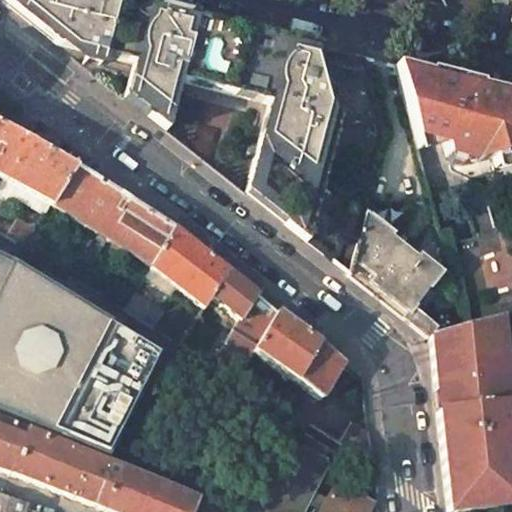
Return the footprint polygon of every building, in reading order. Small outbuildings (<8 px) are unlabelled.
[(8,0),(6,6),(55,45),(132,65),(178,76),(177,81),(268,104),(245,193),(308,243),(335,123),(315,45),(304,42),(302,50),(283,45),(285,37),(178,10),(139,0),(114,0),(113,3),(102,0),(8,0)] [(132,65),(128,80),(174,92),(177,81),(178,76),(132,65)] [(392,65),(403,103),(418,100),(420,100),(420,72),(392,65)] [(455,89),(443,86),(445,78),(420,72),(420,100),(418,100),(426,132),(439,129),(446,154),(459,151),(461,160),(471,157),(473,164),(491,158),(511,152),(511,96),(503,94),(486,97),(484,89),(456,82),(455,89)] [(456,82),(445,78),(443,86),(455,89),(456,82)] [(164,131),(174,92),(128,80),(123,96),(146,115),(145,116),(163,130),(164,131)] [(405,110),(411,136),(426,132),(418,100),(403,103),(405,110)] [(0,163),(16,138),(0,129),(0,163)] [(0,163),(0,179),(3,181),(27,144),(21,141),(16,138),(0,163)] [(72,169),(27,144),(3,181),(49,206),(72,169)] [(495,173),(511,169),(511,152),(491,158),(495,173)] [(92,181),(99,169),(83,156),(72,169),(92,181)] [(92,181),(72,169),(49,206),(150,269),(172,231),(92,181)] [(406,315),(402,319),(426,339),(433,329),(410,311),(438,274),(417,257),(414,260),(387,238),(389,235),(364,214),(351,262),(373,278),(368,284),(406,315)] [(12,227),(0,219),(0,235),(22,249),(34,231),(17,220),(12,227)] [(226,273),(172,231),(150,269),(202,310),(210,298),(226,273)] [(0,411),(104,454),(153,357),(11,270),(0,263),(0,411)] [(237,321),(210,365),(235,381),(251,353),(275,313),(226,273),(210,298),(237,321)] [(161,313),(133,296),(123,311),(152,329),(161,313)] [(251,353),(293,382),(318,346),(275,313),(251,353)] [(511,316),(426,341),(447,511),(454,511),(511,506),(511,453),(511,451),(511,450),(511,316)] [(341,364),(318,346),(293,382),(319,401),(341,364)] [(0,473),(7,476),(24,432),(0,421),(0,473)] [(368,463),(371,460),(368,436),(349,426),(338,445),(368,463)] [(7,476),(100,511),(116,470),(24,432),(7,476)] [(326,467),(333,455),(298,433),(293,444),(288,442),(253,511),(301,511),(305,505),(320,511),(365,511),(370,504),(334,486),(327,501),(312,494),(327,468),(326,467)] [(100,511),(101,511),(190,511),(194,502),(116,470),(100,511)] [(0,511),(23,511),(26,506),(0,497),(0,511)] [(190,511),(220,511),(195,501),(194,502),(190,511)]
